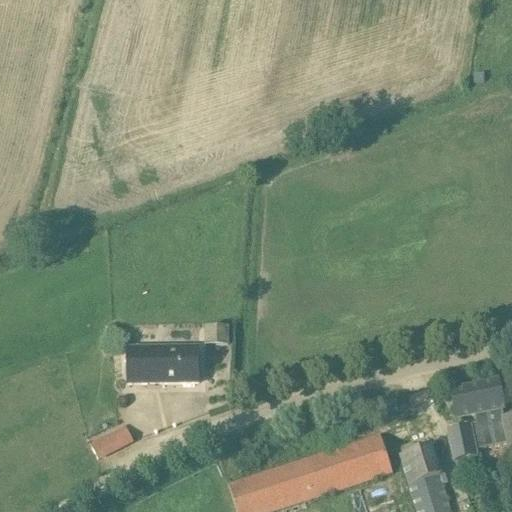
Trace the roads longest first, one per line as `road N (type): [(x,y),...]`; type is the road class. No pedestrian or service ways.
road 1 (unclassified): [(58,511),(241,418),(511,348)]
road 2 (track): [(109,0),(43,237),(0,247)]
